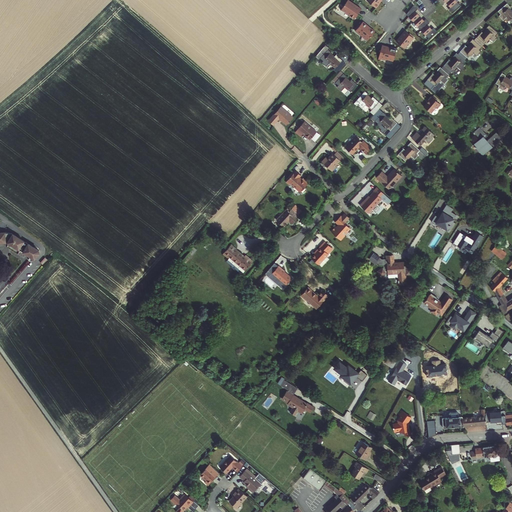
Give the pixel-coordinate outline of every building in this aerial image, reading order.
[(345,0),(343,3),(344,8),(346,7),(350,10),(349,12),(355,15),(362,5),(356,1),(356,2),(353,0),(345,0)] [(459,0),(447,0),(451,3),(449,5),(453,9),(461,1),(459,0)] [(414,1),(407,10),(414,18),(420,12),(416,7),(418,5),(414,1)] [(511,6),(509,3),(508,4),(507,5),(500,11),(502,14),(501,15),(505,20),(508,17),(511,21),(511,9),(510,8),(511,6)] [(420,12),(414,18),(421,26),(428,21),(430,19),(426,15),(424,17),(420,12)] [(362,19),(355,28),(360,32),(361,32),(367,37),(374,29),(370,25),(370,26),(368,24),(368,23),(362,19)] [(428,21),(421,26),(429,35),(438,28),(434,23),(432,25),(428,21)] [(477,37),(485,44),(490,38),(494,41),(498,36),(496,35),(499,32),(490,24),(487,27),(488,29),(485,33),(483,30),(477,37)] [(405,27),(397,38),(404,44),(410,38),(411,38),(414,34),(405,27)] [(477,37),(475,39),(483,46),(485,44),(477,37)] [(480,49),(483,46),(475,39),(473,38),(471,41),(472,42),(469,47),(466,45),(461,51),(468,57),(469,58),(474,52),(478,55),(482,50),(480,49)] [(388,43),(382,42),(379,55),(385,56),(385,54),(394,57),(397,44),(391,43),(391,45),(388,44),(388,43)] [(329,48),(324,44),(315,54),(323,61),(322,63),(326,66),(329,63),(336,68),(342,60),(336,55),(334,57),(330,54),(331,52),(328,49),(329,48)] [(461,51),(459,53),(466,59),(468,57),(461,51)] [(445,64),(453,71),(458,65),(462,68),(465,64),(464,63),(466,60),(466,59),(459,53),(457,52),(455,55),(456,56),(453,60),(450,58),(445,64)] [(445,64),(442,67),(450,74),(453,71),(445,64)] [(447,77),(450,74),(442,67),(440,65),(438,69),(439,70),(436,74),(433,72),(428,79),(436,85),(441,80),(445,83),(449,78),(447,77)] [(336,83),(344,74),(341,72),(333,80),(336,83)] [(503,73),(496,83),(500,86),(499,87),(504,91),(507,87),(511,79),(511,77),(510,80),(506,77),(507,75),(503,73)] [(337,87),(342,91),(345,87),(351,93),(357,86),(351,80),(349,82),(345,79),(347,77),(344,74),(336,83),(339,86),(337,87)] [(438,87),(436,85),(428,79),(424,82),(426,84),(435,92),(438,87)] [(345,87),(342,91),(347,97),(351,93),(345,87)] [(368,103),(374,109),(381,101),(375,95),(373,97),(369,94),(371,92),(367,89),(359,99),(362,101),(360,103),(365,107),(368,103)] [(436,107),(437,108),(441,104),(432,96),(429,99),(430,100),(425,106),(431,112),(436,107)] [(372,111),(375,114),(385,104),(381,101),(374,109),(372,111)] [(279,116),(282,119),(280,120),(285,124),(291,117),(279,106),(267,121),(271,125),(279,116)] [(384,134),(389,128),(391,130),(398,123),(392,117),(390,119),(386,116),(388,114),(384,111),(376,120),(379,123),(378,125),(382,129),(380,131),(384,134)] [(303,122),(294,132),(300,137),(302,134),(309,140),(315,132),(303,122)] [(420,134),(418,132),(413,138),(420,145),(425,139),(429,143),(433,138),(431,137),(434,134),(425,125),(422,129),(424,130),(420,134)] [(477,137),(470,143),(479,154),(502,134),(496,127),(483,138),(481,136),(483,134),(476,126),(471,130),(477,137)] [(366,155),(372,148),(356,135),(344,148),(351,154),(357,148),(366,155)] [(420,150),(411,142),(408,145),(410,146),(406,150),(404,148),(398,154),(406,161),(411,155),(415,159),(419,155),(418,153),(420,150)] [(336,150),(333,154),(338,159),(342,155),(339,153),(336,150)] [(334,165),(339,160),(338,159),(333,154),(332,153),(327,158),(325,157),(321,162),(331,171),(335,166),(334,165)] [(380,173),(374,178),(387,190),(400,177),(393,170),(385,178),(380,173)] [(285,181),(289,184),(299,193),(307,184),(301,179),(300,180),(298,178),(299,176),(294,171),(285,181)] [(376,189),(372,193),(373,194),(365,203),(364,203),(358,209),(366,216),(372,209),(380,201),(381,202),(387,207),(390,203),(376,189)] [(381,202),(380,201),(372,209),(374,210),(381,202)] [(454,208),(447,204),(435,223),(447,231),(455,219),(457,215),(452,212),(454,208)] [(300,216),(291,208),(289,211),(286,209),(276,219),(284,226),(289,220),(293,224),(300,216)] [(341,215),(348,221),(350,218),(344,213),(341,215)] [(348,221),(341,215),(336,222),(339,225),(337,227),(336,226),(331,231),(341,241),(346,236),(345,235),(351,228),(345,224),(348,221)] [(0,231),(0,242),(9,242),(34,260),(39,254),(39,250),(16,234),(11,230),(0,231)] [(472,239),(459,232),(453,243),(466,250),(472,239)] [(319,250),(314,255),(322,262),(329,255),(328,254),(333,249),(325,241),(318,249),(319,250)] [(246,254),(245,255),(237,249),(237,248),(232,243),(224,253),(230,257),(228,260),(232,264),(231,265),(235,268),(236,267),(242,271),(252,259),(246,254)] [(494,247),(490,252),(497,257),(501,252),(494,247)] [(501,252),(497,257),(501,260),(505,255),(501,252)] [(319,265),(322,262),(314,255),(312,258),(319,265)] [(391,257),(382,256),(381,264),(376,263),(374,261),(368,271),(370,273),(380,274),(392,275),(390,286),(398,287),(398,280),(398,278),(400,278),(400,280),(405,281),(406,272),(401,272),(401,270),(399,270),(399,266),(390,265),(391,257)] [(362,267),(368,271),(374,261),(368,257),(362,267)] [(278,265),(272,273),(286,285),(292,278),(284,271),(285,271),(278,265)] [(499,286),(508,276),(501,270),(493,280),(495,282),(491,287),(494,290),(500,298),(505,295),(499,286)] [(501,305),(504,310),(505,312),(508,311),(506,308),(511,304),(511,273),(510,275),(511,277),(511,297),(509,300),(508,298),(502,302),(503,303),(501,305)] [(308,287),(302,295),(307,300),(307,299),(314,304),(313,305),(318,309),(329,295),(323,290),(319,296),(312,291),(313,290),(308,287)] [(427,294),(422,301),(431,308),(430,310),(434,313),(436,311),(440,314),(451,298),(444,293),(440,300),(440,301),(434,297),(435,296),(430,292),(429,293),(428,295),(427,294)] [(473,316),(467,312),(464,316),(465,317),(464,319),(459,316),(459,314),(455,311),(452,316),(450,315),(445,323),(450,326),(451,323),(455,326),(455,327),(459,330),(460,328),(463,331),(469,322),(468,321),(469,319),(471,320),(473,316)] [(497,327),(493,332),(498,336),(502,331),(497,327)] [(485,334),(479,330),(477,332),(476,332),(473,330),(471,332),(474,334),(472,338),(479,343),(480,341),(488,346),(492,339),(495,341),(498,336),(493,332),(491,331),(488,336),(485,334)] [(511,342),(507,340),(502,348),(509,352),(509,351),(511,352),(511,342)] [(385,363),(393,368),(398,359),(390,354),(385,363)] [(401,360),(389,380),(395,384),(398,379),(406,384),(411,375),(403,370),(407,364),(401,360)] [(346,367),(339,361),(336,365),(336,366),(334,369),(341,374),(340,375),(344,378),(343,380),(349,383),(348,384),(349,385),(354,379),(353,378),(355,376),(356,377),(357,376),(362,381),(367,374),(361,370),(358,373),(348,365),(346,367)] [(295,396),(299,391),(292,386),(288,391),(290,392),(289,393),(288,393),(284,400),(290,404),(288,406),(294,409),(291,414),(296,418),(299,413),(303,416),(305,411),(311,415),(315,410),(308,405),(308,406),(294,397),(295,396)] [(474,415),(475,424),(487,423),(486,416),(485,405),(483,406),(483,408),(482,408),(482,414),(474,415)] [(371,410),(367,416),(374,420),(377,414),(371,410)] [(505,421),(505,410),(492,410),(492,421),(505,421)] [(405,431),(405,434),(406,435),(409,435),(410,433),(409,425),(407,426),(407,423),(412,417),(403,411),(400,415),(402,416),(399,420),(399,423),(393,424),(394,431),(401,430),(401,432),(405,431)] [(462,426),(464,426),(464,425),(463,416),(463,415),(444,417),(443,417),(444,428),(446,428),(447,425),(461,424),(461,426),(462,426)] [(463,416),(464,425),(475,424),(474,415),(463,416)] [(365,442),(358,454),(368,460),(370,457),(369,456),(372,451),(374,447),(365,442)] [(452,444),(453,453),(461,453),(460,443),(452,444)] [(475,449),(471,449),(472,456),(500,453),(498,444),(475,446),(475,449)] [(231,469),(236,474),(241,468),(229,458),(218,470),(225,476),(231,469)] [(358,465),(353,473),(360,476),(361,477),(366,470),(368,471),(370,468),(358,461),(356,464),(358,465)] [(434,486),(444,479),(441,475),(444,473),(445,474),(449,472),(443,464),(433,471),(434,473),(428,477),(427,477),(422,481),(427,489),(433,485),(434,486)] [(217,475),(208,467),(198,477),(204,483),(203,484),(206,488),(217,475)] [(316,482),(314,485),(321,490),(324,486),(326,483),(335,490),(337,487),(316,471),(311,467),(304,477),(311,483),(314,480),(316,482)] [(245,471),(239,478),(244,482),(243,484),(249,489),(249,490),(253,494),(261,485),(255,480),(255,479),(248,472),(247,474),(245,471)] [(387,478),(378,472),(375,476),(385,482),(387,478)] [(357,504),(361,510),(367,504),(362,499),(371,489),(375,493),(374,494),(375,495),(374,496),(376,497),(381,491),(375,486),(361,477),(360,476),(358,480),(364,484),(351,497),(353,500),(357,504)] [(338,495),(337,496),(339,498),(328,508),(330,510),(328,511),(327,511),(334,511),(347,501),(349,504),(353,500),(351,497),(337,487),(335,490),(339,493),(338,495)] [(236,510),(247,499),(238,491),(233,496),(234,497),(229,504),(236,510)] [(187,500),(183,496),(178,502),(174,497),(170,501),(178,509),(175,511),(182,511),(188,506),(189,507),(192,504),(187,500)] [(511,499),(500,511),(509,511),(511,508),(511,499)] [(348,505),(346,507),(340,511),(351,511),(356,507),(354,506),(357,504),(353,500),(349,504),(348,505)]
